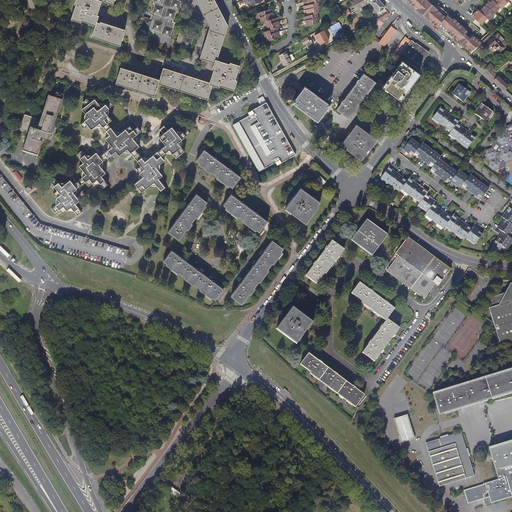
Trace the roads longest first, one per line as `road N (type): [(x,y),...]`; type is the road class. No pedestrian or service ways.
road 1 (primary): [(100,511),(36,340),(37,306)]
road 2 (tertiary): [(234,365),(242,340),(356,189)]
road 3 (residential): [(387,511),(234,365)]
road 4 (residential): [(267,88),(219,115),(193,151),(191,171),(214,197),(219,237)]
road 5 (tertiary): [(234,365),(142,314),(64,290)]
road 6 (primary): [(87,511),(0,366)]
road 7 (residential): [(463,259),(371,381)]
road 8 (residential): [(384,150),(469,212),(482,214),(497,194)]
road 9 (residential): [(356,189),(301,138),(267,88)]
road 10 (residential): [(463,259),(356,189)]
road 11 (primary): [(0,407),(61,511)]
road 12 (tertiary): [(384,150),(455,53)]
